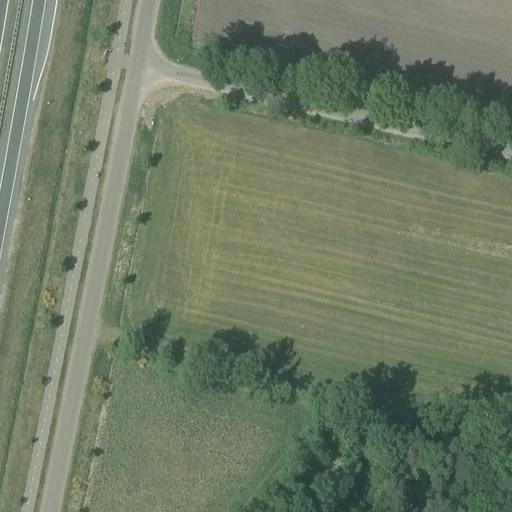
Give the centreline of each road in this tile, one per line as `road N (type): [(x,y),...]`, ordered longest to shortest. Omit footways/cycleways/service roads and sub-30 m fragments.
road 1 (unclassified): [(140,65),(50,511)]
road 2 (unclassified): [(511,152),(140,65)]
road 3 (trunk): [(0,210),(39,0)]
